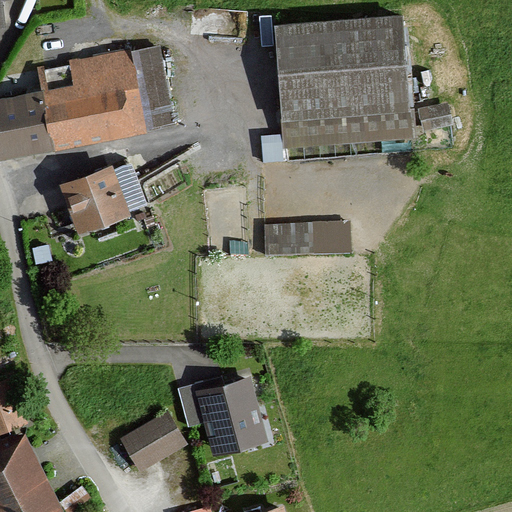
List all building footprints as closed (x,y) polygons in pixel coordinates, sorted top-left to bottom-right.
[(284,137),(408,127),(400,29),(276,39),(284,137)] [(0,97),(0,129),(4,155),(175,126),(161,45),(75,60),(79,84),(0,97)] [(420,104),(423,127),(454,123),(451,100),(420,104)] [(130,163),(62,185),(79,239),(147,217),(130,163)] [(349,222),(265,225),(266,256),(350,252),(349,222)] [(211,452),(267,436),(250,371),(193,385),(211,452)] [(0,433),(32,422),(15,379),(0,385),(0,433)] [(141,468),(183,444),(167,415),(125,439),(141,468)] [(0,444),(0,511),(61,511),(24,434),(0,444)] [(285,511),(282,498),(233,511),(285,511)]
